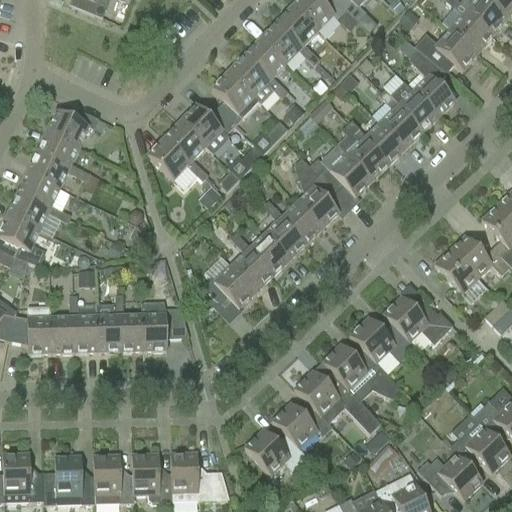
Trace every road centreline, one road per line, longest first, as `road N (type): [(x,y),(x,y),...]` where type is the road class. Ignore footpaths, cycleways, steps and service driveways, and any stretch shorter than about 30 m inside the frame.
road 1 (residential): [(0,399),(195,395),(220,387),(511,106)]
road 2 (residential): [(30,78),(131,114),(245,0)]
